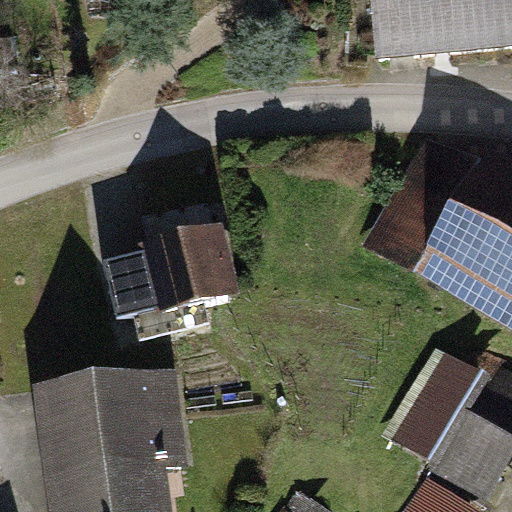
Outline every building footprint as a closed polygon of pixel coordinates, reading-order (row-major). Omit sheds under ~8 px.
[(511,0),(373,0),(378,69),(511,60),(511,0)] [(367,251),(511,329),(511,157),(491,146),(481,164),(430,136),(367,251)] [(231,236),(148,257),(167,328),(249,307),(231,236)] [(493,387),(437,354),(384,445),(439,478),(493,387)] [(172,378),(43,397),(59,511),(176,511),(170,463),(184,461),(172,378)] [(464,511),(419,486),(404,511),(464,511)]
